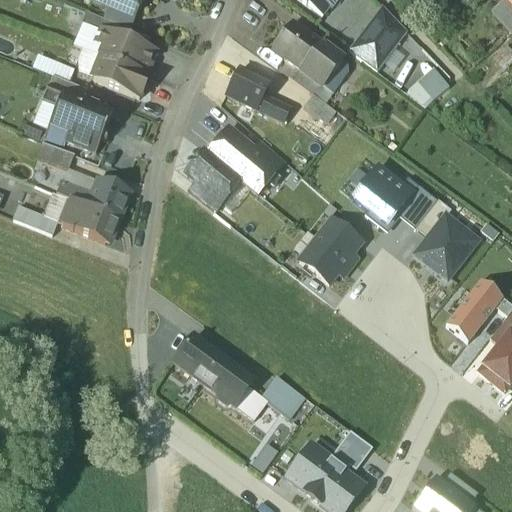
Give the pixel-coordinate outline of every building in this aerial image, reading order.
[(87,0),(87,2),(109,12),(130,20),(131,18),(134,10),(133,5),(134,0),(87,0)] [(328,10),(314,0),(309,0),(305,6),(321,18),(328,10)] [(380,9),(347,54),(375,75),(406,35),(380,9)] [(130,20),(109,12),(104,23),(118,29),(126,32),(132,19),(131,18),(130,20)] [(104,23),(85,15),(80,27),(100,35),(101,34),(114,40),(118,29),(104,23)] [(319,46),(290,25),(270,52),(294,70),(298,73),(319,46)] [(133,45),(122,41),(120,42),(114,40),(101,34),(100,35),(96,47),(102,50),(98,59),(99,60),(100,60),(143,78),(144,77),(153,56),(134,48),(133,45)] [(319,46),(298,73),(318,88),(320,86),(338,61),(319,46)] [(32,67),(68,80),(72,69),(37,56),(32,67)] [(143,78),(100,60),(99,60),(90,82),(138,101),(147,79),(144,77),(143,78)] [(298,73),(294,70),(286,80),(312,99),(316,102),(324,90),(320,86),(318,88),(298,73)] [(268,86),(237,72),(224,99),(255,113),(261,100),(268,86)] [(432,73),(405,96),(423,111),(446,91),(432,73)] [(85,93),(52,79),(44,97),(58,103),(62,95),(81,103),(85,93)] [(101,99),(85,93),(81,103),(97,109),(101,99)] [(81,103),(62,95),(58,103),(43,141),(63,149),(65,143),(95,156),(111,115),(97,109),(81,103)] [(312,99),(303,111),(324,127),(333,115),(316,102),(312,99)] [(288,112),(261,100),(255,113),(282,125),(288,112)] [(126,111),(116,127),(137,140),(147,123),(126,111)] [(227,134),(208,157),(239,184),(256,198),(276,175),(251,154),(227,134)] [(259,145),(251,154),(276,175),(283,166),(259,145)] [(73,159),(43,147),(36,163),(66,176),(73,159)] [(239,184),(208,157),(201,157),(187,175),(188,181),(195,187),(220,207),(239,184)] [(386,231),(398,214),(416,191),(406,183),(400,191),(376,173),(352,204),(367,216),(363,221),(377,232),(381,227),(386,231)] [(60,186),(39,177),(34,189),(55,198),(60,187),(60,186)] [(130,196),(96,183),(90,199),(85,211),(114,222),(118,224),(130,196)] [(90,199),(60,187),(55,198),(71,205),(85,211),(90,199)] [(220,207),(195,187),(187,197),(212,217),(220,207)] [(436,206),(416,191),(398,214),(418,229),(436,206)] [(85,211),(71,205),(61,229),(104,247),(114,222),(85,211)] [(437,205),(415,233),(427,243),(444,220),(445,221),(450,215),(437,205)] [(57,225),(17,209),(12,222),(51,238),(57,225)] [(445,221),(444,220),(427,243),(414,259),(446,284),(476,245),(445,221)] [(330,225),(298,265),(328,289),(336,278),(341,282),(356,263),(351,260),(360,248),(330,225)] [(498,236),(486,227),(479,235),(491,245),(498,236)] [(444,330),(466,347),(494,312),(501,303),(479,286),(444,330)] [(511,311),(501,303),(494,312),(505,321),(510,315),(511,312),(511,311)] [(489,343),(498,350),(511,332),(511,316),(510,315),(505,321),(489,343)] [(503,395),(511,384),(511,332),(498,350),(478,376),(503,395)] [(220,359),(191,338),(172,365),(200,386),(220,359)] [(252,382),(220,359),(200,386),(214,396),(215,403),(223,408),(229,407),(232,409),(245,391),(252,382)] [(303,401),(274,380),(259,401),(288,422),(303,401)] [(264,406),(245,391),(232,409),(252,423),(264,406)] [(349,435),(341,446),(362,462),(371,451),(349,435)] [(251,466),(262,474),(277,452),(266,444),(251,466)] [(341,446),(333,457),(341,463),(349,469),(354,473),(362,462),(341,446)] [(285,482),(313,502),(341,463),(333,457),(329,463),(310,449),(285,482)] [(341,463),(313,502),(311,504),(321,511),(346,511),(362,491),(343,477),(349,469),(341,463)] [(477,497),(449,476),(441,486),(469,506),(477,497)] [(473,511),(475,510),(469,506),(441,486),(434,481),(411,511),(473,511)]
